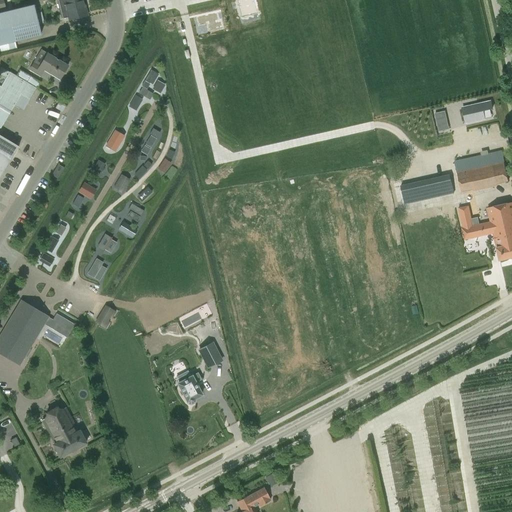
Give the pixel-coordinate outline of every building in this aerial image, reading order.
[(77,0),(54,0),(56,6),(53,6),(57,16),(59,15),(62,23),(84,18),(80,8),(83,7),(80,0),(79,0),(77,1),(77,0)] [(34,5),(0,13),(0,45),(41,36),(34,5)] [(46,53),(39,66),(33,63),(28,70),(40,77),(44,71),(59,80),(68,66),(46,53)] [(17,75),(37,88),(41,82),(20,70),(17,75)] [(0,128),(18,99),(27,104),(36,89),(9,72),(0,87),(0,86),(0,128)] [(491,101),(463,108),(466,123),(485,119),(483,111),(493,109),(491,101)] [(508,182),(504,162),(501,150),(454,161),(456,173),(457,173),(461,192),(473,189),(473,191),(497,186),(497,184),(508,182)] [(0,176),(11,158),(0,151),(0,176)] [(64,168),(57,164),(50,175),(57,180),(64,168)] [(408,204),(455,194),(453,182),(405,193),(408,204)] [(464,240),(493,234),(499,260),(511,257),(511,202),(487,208),(490,222),(479,224),(476,209),(470,211),(469,205),(458,208),(462,227),(461,228),(464,240)] [(410,261),(420,258),(418,250),(409,252),(410,261)] [(44,289),(55,285),(53,279),(42,282),(44,289)] [(0,331),(0,353),(18,364),(47,316),(19,300),(0,331)] [(206,346),(204,348),(212,367),(225,362),(217,343),(206,346)] [(180,379),(178,380),(186,400),(186,402),(191,404),(194,402),(195,399),(203,396),(197,381),(203,380),(200,372),(195,374),(194,373),(192,374),(190,369),(179,374),(180,379)] [(79,431),(78,431),(64,408),(43,420),(55,443),(53,445),(60,457),(86,443),(85,442),(91,439),(87,430),(81,433),(79,431)] [(242,511),(241,511),(253,511),(255,511),(253,507),(258,504),(259,506),(270,500),(263,488),(236,501),(242,511)]
